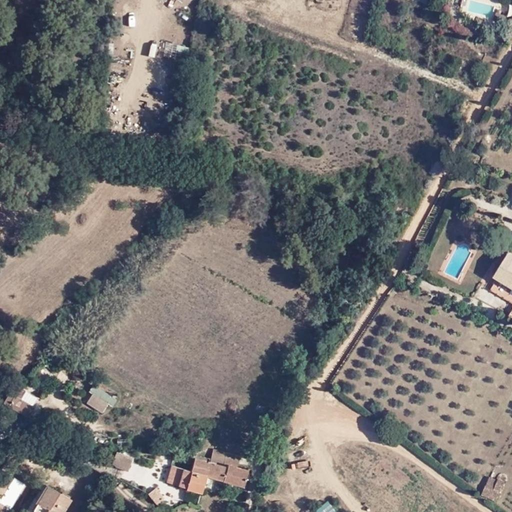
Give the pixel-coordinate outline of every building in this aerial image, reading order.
[(493,19),(500,22),(503,16),(494,13),(493,19)] [(495,275),(497,276),(511,285),(511,251),(510,250),(500,265),(499,264),(494,270),(496,272),(495,275)] [(489,290),(511,303),(511,285),(497,276),(489,290)] [(16,384),(5,402),(8,404),(19,411),(26,416),(37,397),(16,384)] [(88,402),(103,412),(109,402),(114,405),(118,398),(95,384),(90,390),(94,392),(88,402)] [(19,411),(8,404),(3,416),(13,421),(19,411)] [(13,421),(3,416),(0,421),(0,430),(7,434),(13,421)] [(34,437),(38,429),(32,427),(28,434),(34,437)] [(213,449),(210,461),(227,466),(228,462),(229,453),(213,449)] [(130,472),(135,458),(119,452),(114,466),(130,472)] [(191,471),(205,474),(240,483),(242,474),(238,473),(239,471),(227,468),(227,466),(210,461),(195,457),(191,471)] [(227,468),(239,471),(241,465),(228,462),(227,466),(227,468)] [(168,483),(202,491),(205,474),(191,471),(172,466),(168,483)] [(491,474),(481,494),(496,502),(506,482),(491,474)] [(46,488),(37,505),(33,511),(62,511),(69,501),(46,488)] [(151,494),(162,502),(167,499),(158,488),(151,494)] [(158,505),(162,502),(151,494),(150,495),(158,505)] [(33,511),(37,505),(31,501),(26,511),(33,511)]
